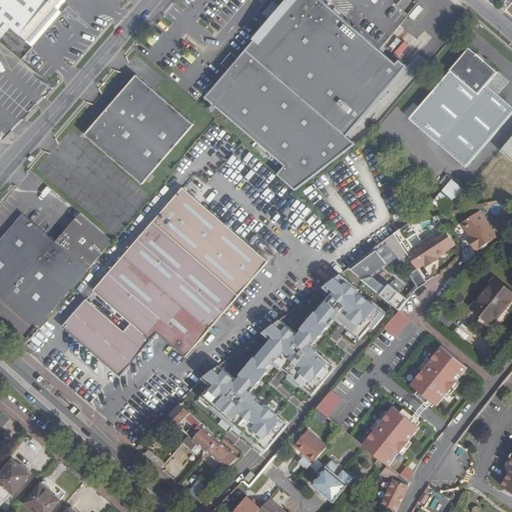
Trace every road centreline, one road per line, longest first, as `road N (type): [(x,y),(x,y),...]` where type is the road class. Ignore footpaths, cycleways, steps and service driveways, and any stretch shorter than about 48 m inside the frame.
road 1 (secondary): [(185,511),(0,346)]
road 2 (unclassified): [(0,173),(148,0)]
road 3 (secondary): [(0,371),(158,511)]
road 4 (residential): [(460,262),(411,312),(494,381)]
road 5 (residential): [(494,381),(401,511)]
